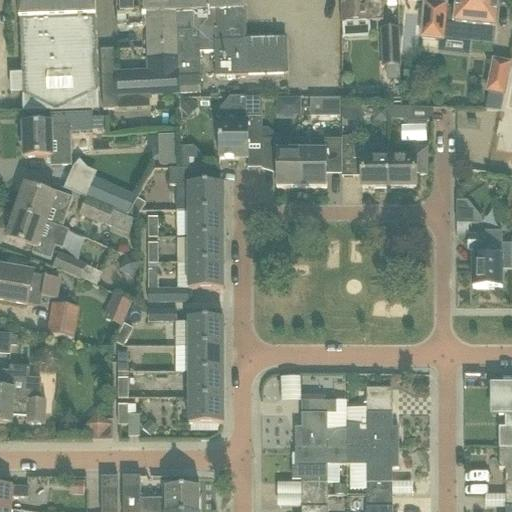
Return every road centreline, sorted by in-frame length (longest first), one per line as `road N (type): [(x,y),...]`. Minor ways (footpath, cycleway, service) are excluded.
road 1 (residential): [(0,457),(242,458)]
road 2 (residential): [(243,358),(443,353)]
road 3 (residential): [(441,215),(242,215)]
road 4 (residential): [(447,511),(443,353)]
road 5 (residential): [(243,358),(242,215)]
road 6 (residential): [(443,353),(441,215)]
